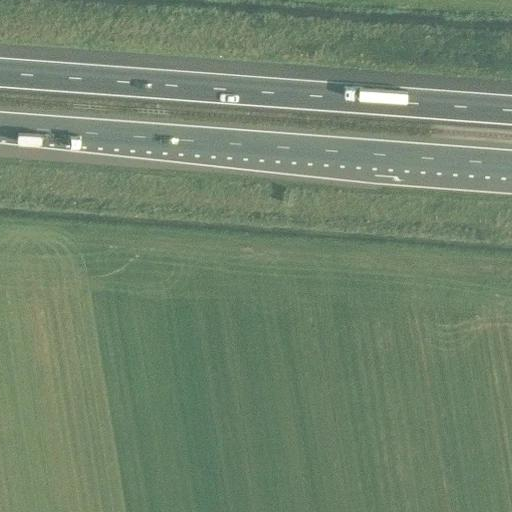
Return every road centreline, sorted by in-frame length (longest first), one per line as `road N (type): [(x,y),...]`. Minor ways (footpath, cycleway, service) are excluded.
road 1 (motorway): [(0,128),(511,166)]
road 2 (motorway): [(511,111),(0,74)]
